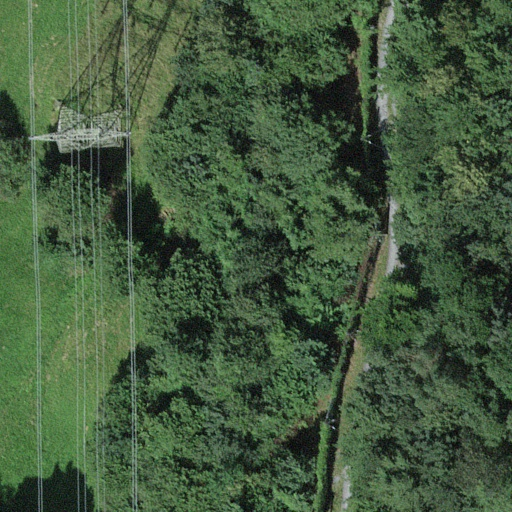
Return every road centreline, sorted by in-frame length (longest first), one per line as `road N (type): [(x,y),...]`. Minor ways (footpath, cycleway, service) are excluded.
road 1 (track): [(404,0),(388,95),(406,253),(359,402),(350,511)]
road 2 (track): [(238,0),(150,206),(52,343),(0,445)]
